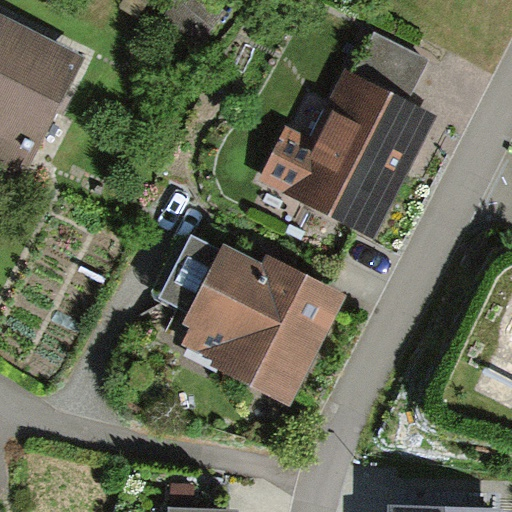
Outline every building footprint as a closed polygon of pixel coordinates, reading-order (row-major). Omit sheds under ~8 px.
[(219,0),(178,0),(164,18),(202,48),(232,10),(219,0)] [(0,21),(0,170),(26,183),(86,64),(0,21)] [(256,187),(374,246),(438,120),(409,106),(431,65),(376,37),(355,78),(346,74),(312,142),(285,129),(256,187)] [(210,374),(292,415),(348,304),(272,266),(267,275),(225,254),(222,260),(192,245),(163,305),(189,318),(182,332),(189,336),(182,350),(214,365),(210,374)] [(511,369),(486,363),(480,390),(511,397),(511,369)]
